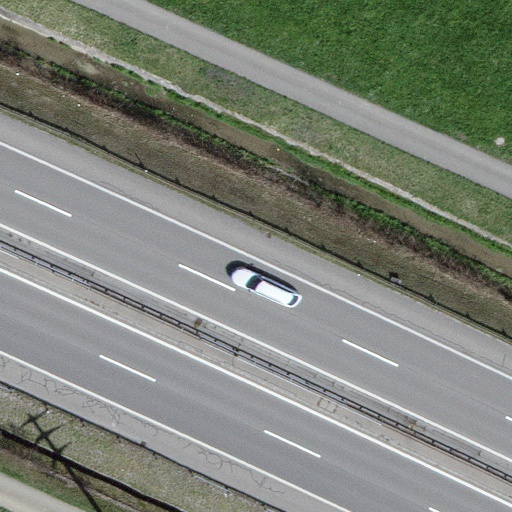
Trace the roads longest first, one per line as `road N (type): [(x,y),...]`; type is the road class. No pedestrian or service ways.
road 1 (motorway): [(511,419),(0,183)]
road 2 (motorway): [(0,313),(431,511)]
road 3 (track): [(123,0),(511,190)]
